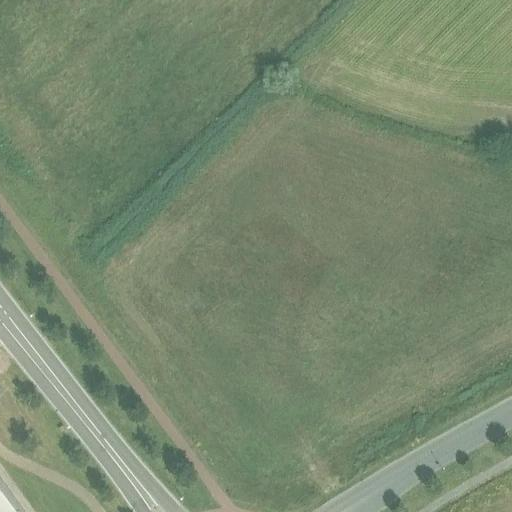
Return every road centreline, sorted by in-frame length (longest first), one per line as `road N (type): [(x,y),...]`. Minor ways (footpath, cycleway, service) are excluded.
road 1 (tertiary): [(175,511),(0,296)]
road 2 (tertiary): [(0,332),(142,511)]
road 3 (unclassified): [(349,511),(511,411)]
